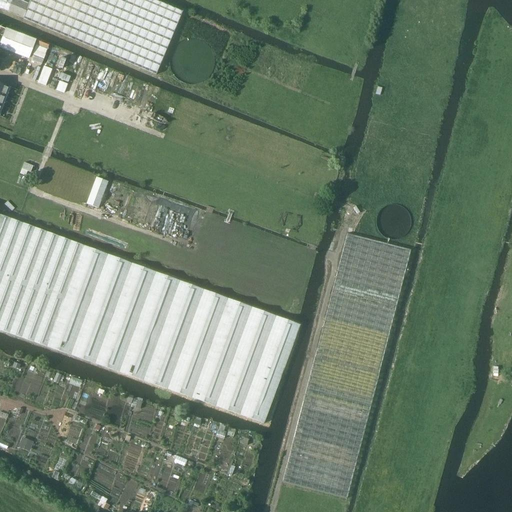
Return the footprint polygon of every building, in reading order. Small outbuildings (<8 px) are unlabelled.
[(154,0),(0,0),(0,7),(24,18),(23,19),(157,76),(183,12),(154,0)] [(286,25),(281,36),(289,40),(293,28),(286,25)] [(170,67),(172,73),(176,78),(181,82),(187,84),(194,84),(200,83),(206,79),(210,75),(213,69),(214,63),(213,56),(211,50),(207,45),(201,41),(195,39),(189,39),(182,41),(177,44),(173,49),(170,55),(169,61),(170,67)] [(44,66),(37,83),(45,86),(52,69),(44,66)] [(61,73),(59,78),(68,82),(70,76),(61,73)] [(0,107),(8,86),(0,83),(0,107)] [(24,163),(20,174),(26,176),(28,171),(31,172),(33,166),(24,163)] [(88,205),(99,209),(109,182),(97,178),(88,205)] [(412,222),(412,221),(412,218),(411,215),(409,211),(407,209),(404,206),(401,205),(397,203),(394,203),(389,204),(386,205),(383,207),(381,209),(379,212),(377,215),(376,218),(376,222),(376,225),(378,229),(379,231),(382,235),(384,237),(387,238),(390,239),(394,239),(398,239),(401,238),(404,237),(407,234),(409,231),(411,228),(412,225),(412,222)] [(0,329),(1,330),(263,423),(300,326),(0,215),(0,329)] [(346,234),(283,482),(347,499),(410,251),(346,234)] [(56,373),(53,381),(59,383),(62,375),(56,373)] [(22,437),(18,447),(29,451),(33,442),(22,437)] [(102,497),(98,505),(103,509),(104,507),(107,510),(109,506),(106,504),(108,500),(102,497)]
